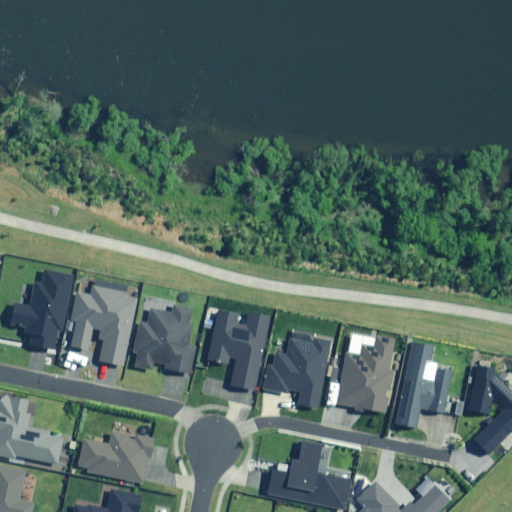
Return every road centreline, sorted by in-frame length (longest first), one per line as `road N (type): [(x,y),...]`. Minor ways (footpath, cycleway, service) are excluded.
road 1 (residential): [(447,456),(273,421),(213,440)]
road 2 (residential): [(0,371),(168,406),(213,440)]
